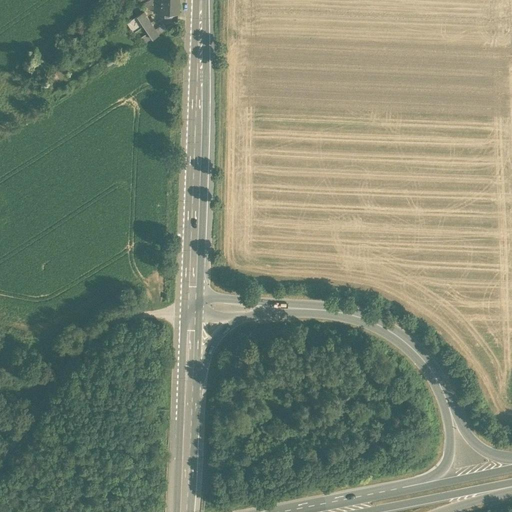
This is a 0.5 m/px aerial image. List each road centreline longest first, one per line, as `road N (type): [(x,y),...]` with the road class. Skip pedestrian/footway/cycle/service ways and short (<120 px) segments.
road 1 (secondary): [(191,309),(201,0)]
road 2 (track): [(0,463),(93,328),(133,312),(191,309)]
road 3 (primary): [(256,309),(319,308),(377,324),(427,363),(449,411)]
road 4 (secondary): [(183,511),(188,382)]
